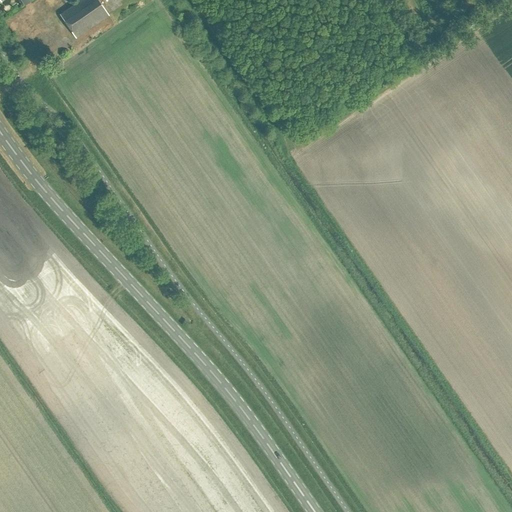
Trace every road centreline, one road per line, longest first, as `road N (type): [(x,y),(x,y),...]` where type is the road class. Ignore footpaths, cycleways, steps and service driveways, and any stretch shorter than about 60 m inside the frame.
road 1 (primary): [(316,511),(210,370),(0,131)]
road 2 (track): [(193,0),(296,147),(510,0)]
